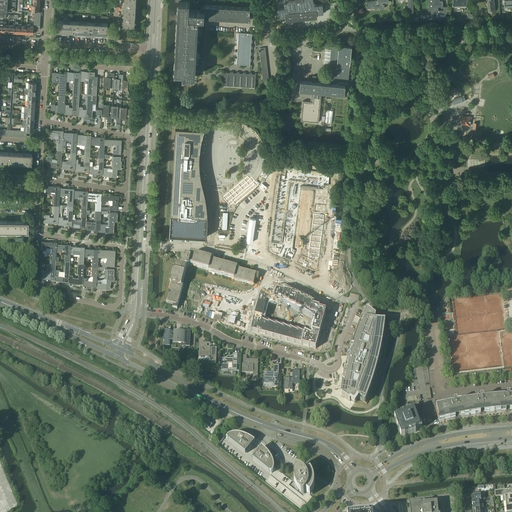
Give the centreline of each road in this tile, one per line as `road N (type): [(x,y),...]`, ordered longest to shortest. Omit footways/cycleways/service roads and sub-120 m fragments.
road 1 (residential): [(308,362),(334,368),(354,304),(247,258),(139,245)]
road 2 (unclassified): [(139,245),(151,49)]
road 3 (residential): [(308,362),(167,314),(137,312)]
road 4 (residential): [(111,307),(119,302),(122,245),(36,233)]
road 5 (tertiary): [(496,429),(431,440),(368,472)]
road 6 (residential): [(111,307),(33,288),(36,233)]
road 7 (tertiary): [(372,478),(423,452),(497,439)]
